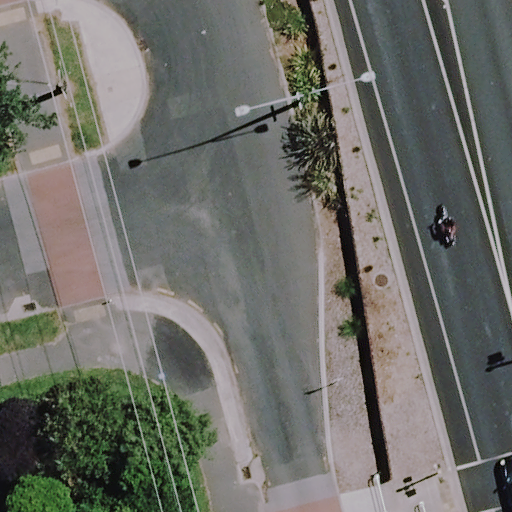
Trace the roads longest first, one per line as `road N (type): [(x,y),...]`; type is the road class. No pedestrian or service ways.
road 1 (residential): [(308,511),(242,189)]
road 2 (primary): [(511,274),(441,0)]
road 3 (residential): [(242,189),(0,253)]
road 4 (residential): [(242,189),(198,0)]
